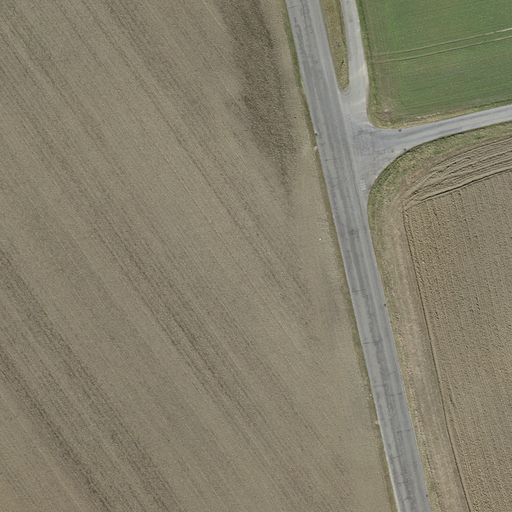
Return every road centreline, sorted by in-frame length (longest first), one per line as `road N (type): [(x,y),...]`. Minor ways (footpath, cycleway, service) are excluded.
road 1 (unclassified): [(417,511),(298,0)]
road 2 (track): [(335,146),(511,110)]
road 3 (track): [(348,0),(357,142)]
